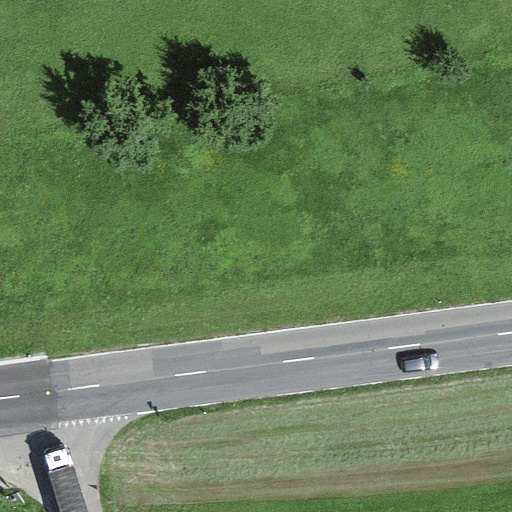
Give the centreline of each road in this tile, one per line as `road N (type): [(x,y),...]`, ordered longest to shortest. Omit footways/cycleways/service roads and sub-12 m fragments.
road 1 (secondary): [(511,335),(46,395)]
road 2 (unclassified): [(81,511),(46,395)]
